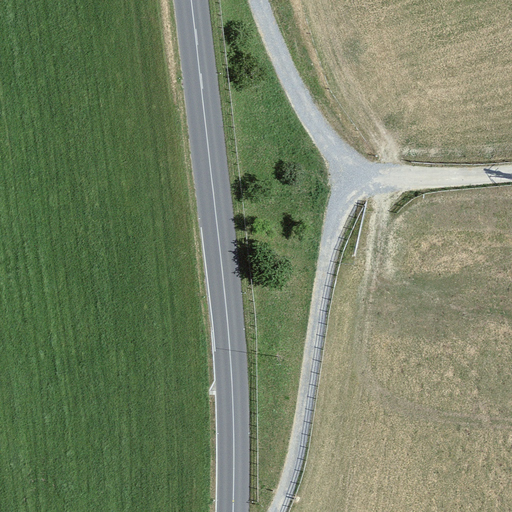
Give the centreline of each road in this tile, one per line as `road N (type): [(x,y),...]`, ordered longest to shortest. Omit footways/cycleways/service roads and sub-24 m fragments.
road 1 (secondary): [(232,511),(232,379),(190,0)]
road 2 (unclassified): [(384,193),(311,110),(259,0)]
